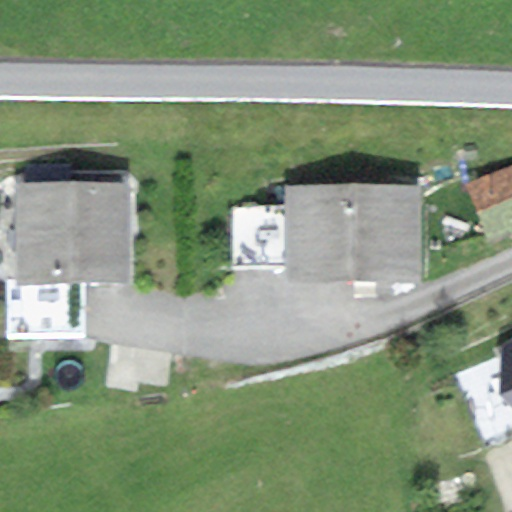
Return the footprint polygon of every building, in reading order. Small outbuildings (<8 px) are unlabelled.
[(511,179),(465,196),(484,250),(511,240),(511,179)] [(133,183),(16,184),(17,279),(17,286),(86,285),(134,285),(133,183)] [(420,188),(287,189),(287,208),(239,209),(240,272),(284,271),(284,285),(421,283),(420,188)] [(17,286),(17,279),(5,280),(6,342),(87,341),(86,285),(17,286)] [(511,342),(499,348),(500,396),(511,407),(511,342)]
